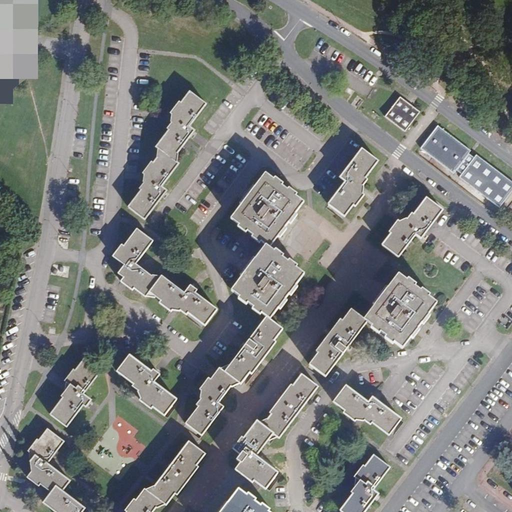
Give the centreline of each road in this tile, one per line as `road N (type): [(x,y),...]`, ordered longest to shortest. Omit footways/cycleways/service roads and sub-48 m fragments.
road 1 (unclassified): [(0,463),(84,0)]
road 2 (unclassified): [(276,44),(350,119),(511,239)]
road 3 (unclassified): [(511,161),(299,13)]
road 4 (unknown): [(482,334),(506,294),(483,267),(418,352),(469,351)]
road 5 (unclassified): [(511,347),(387,511)]
road 6 (unknown): [(469,351),(390,451)]
road 7 (unclassified): [(439,511),(511,416)]
